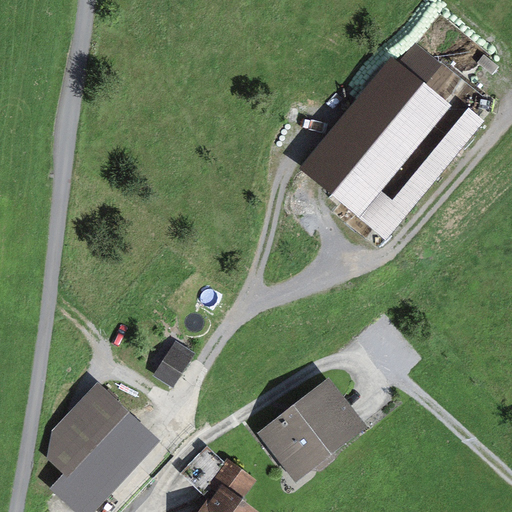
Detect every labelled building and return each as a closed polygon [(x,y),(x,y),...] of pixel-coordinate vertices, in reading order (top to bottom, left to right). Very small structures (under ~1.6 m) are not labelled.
[(393,57),(300,168),(324,188),(359,217),(381,190),(452,106),(393,57)] [(359,217),(386,240),(486,121),(469,107),(392,198),(381,190),(359,217)] [(191,356),(174,344),(153,373),(171,385),(191,356)] [(327,377),(257,432),(297,482),(367,427),(327,377)] [(96,511),(160,438),(98,385),(56,435),(40,453),(64,473),(50,489),(76,511),(96,511)] [(228,464),(205,445),(181,474),(204,493),(209,486),(228,464)] [(222,483),(242,499),(256,481),(230,461),(228,464),(209,486),(215,491),(222,483)] [(215,491),(198,511),(258,511),(242,499),(222,483),(215,491)]
